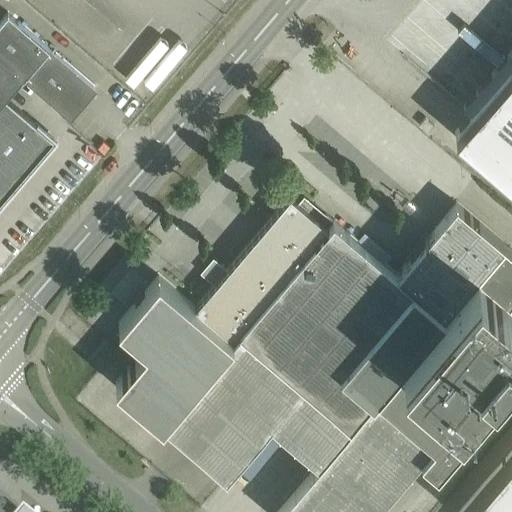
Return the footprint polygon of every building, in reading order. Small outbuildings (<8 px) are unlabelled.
[(0,20),(0,57),(23,77),(68,116),(94,86),(8,12),(0,20)] [(136,79),(146,89),(181,50),(159,30),(138,54),(149,65),(136,79)] [(0,201),(54,138),(6,97),(23,77),(0,57),(0,201)] [(511,511),(511,65),(471,113),(455,132),(511,180),(511,450),(459,511),(511,511)] [(334,220),(328,226),(290,194),(227,269),(222,265),(211,278),(216,282),(195,306),(159,275),(118,322),(146,346),(115,382),(163,422),(226,476),(272,421),(320,462),(277,511),(373,511),(421,456),(438,469),(511,381),(511,303),(509,300),(511,296),(511,249),(505,243),(457,203),(397,273),(334,220)] [(88,358),(100,368),(100,369),(118,348),(105,338),(88,358)]
